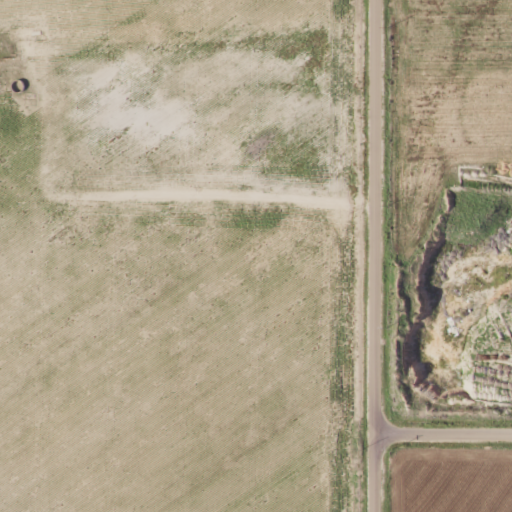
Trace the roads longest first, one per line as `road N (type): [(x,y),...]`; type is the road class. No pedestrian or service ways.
road 1 (residential): [(375,511),(374,0)]
road 2 (residential): [(376,440),(511,439)]
